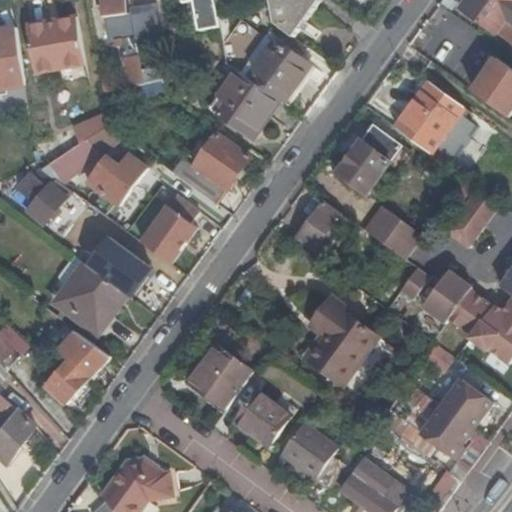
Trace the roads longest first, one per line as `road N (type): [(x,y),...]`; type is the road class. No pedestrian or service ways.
road 1 (residential): [(132,393),(411,0)]
road 2 (residential): [(291,511),(132,393)]
road 3 (residential): [(44,511),(132,393)]
